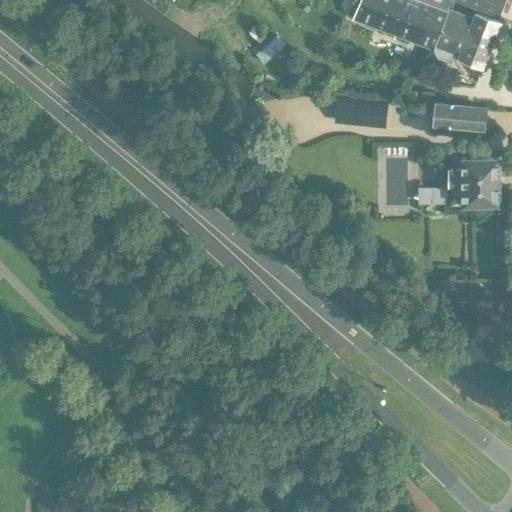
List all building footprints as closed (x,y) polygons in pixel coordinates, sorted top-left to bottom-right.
[(344,0),(342,7),(355,12),(359,0),(344,0)] [(477,13),(475,18),(428,0),(360,0),(354,16),(435,48),(439,55),(447,58),(455,55),(483,66),(501,21),(477,13)] [(459,0),(499,16),(504,0),(459,0)] [(339,94),(336,121),(385,126),(388,99),(339,94)] [(436,101),(434,123),(483,128),(485,107),(436,101)] [(450,184),(451,184),(462,184),(462,204),(501,204),(501,156),(462,156),(462,167),(450,167),(450,184)] [(421,183),(420,199),(449,201),(449,184),(421,183)]
